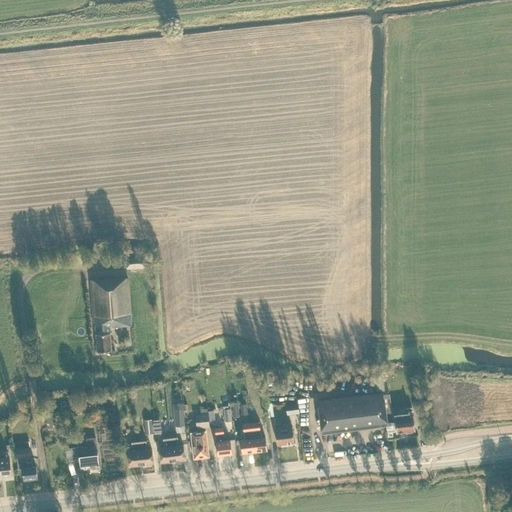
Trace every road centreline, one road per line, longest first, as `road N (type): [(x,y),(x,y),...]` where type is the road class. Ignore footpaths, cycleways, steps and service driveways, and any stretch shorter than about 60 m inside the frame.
road 1 (primary): [(43,505),(383,465)]
road 2 (primary): [(511,438),(383,465)]
road 3 (primary): [(383,465),(511,456)]
